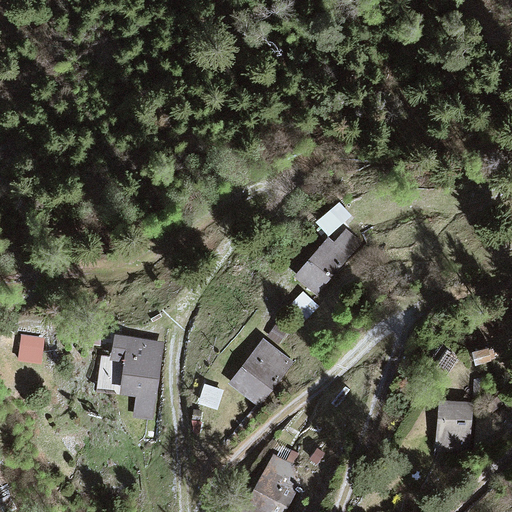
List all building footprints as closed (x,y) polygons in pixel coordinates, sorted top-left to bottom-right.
[(336,202),(312,223),(329,242),(353,221),(336,202)] [(324,242),(291,278),(314,299),(347,262),(324,242)] [(314,304),(303,294),(286,312),(298,323),(314,304)] [(289,336),(277,326),(268,338),(280,348),(289,336)] [(42,337),(16,335),(14,364),(40,365),(42,337)] [(163,343),(109,336),(102,388),(156,395),(163,343)] [(297,367),(262,339),(224,386),(259,414),(297,367)] [(444,353),(430,372),(443,380),(456,362),(444,353)] [(220,391),(200,385),(193,406),(213,412),(220,391)] [(430,402),(430,455),(471,454),(471,402),(430,402)] [(273,446),(248,493),(278,509),(303,462),(273,446)]
